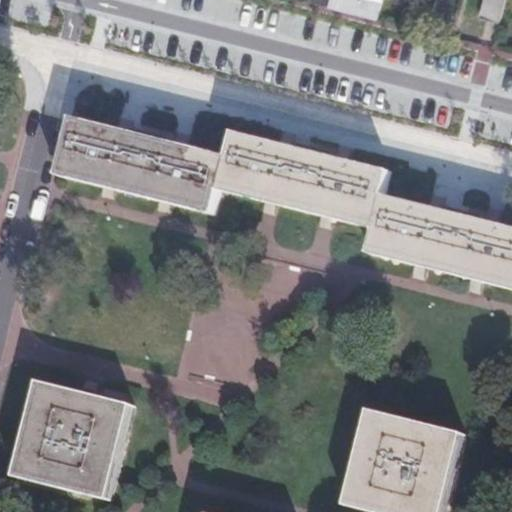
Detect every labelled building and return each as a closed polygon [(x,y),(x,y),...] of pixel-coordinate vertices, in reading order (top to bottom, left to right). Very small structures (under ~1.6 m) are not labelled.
[(327,0),(326,7),(346,12),(373,19),(377,0),(327,0)] [(497,24),(503,0),(482,0),(478,18),(497,24)] [(511,226),(390,197),(396,173),(237,134),(232,157),(75,119),(60,179),(111,192),(166,205),(216,217),(222,192),(272,204),(329,218),(380,230),(374,255),(419,266),(481,281),(511,288),(511,226)] [(90,396),(44,384),(20,480),(115,503),(138,407),(90,396)] [(448,511),(466,439),(372,417),(350,508),(366,511),(448,511)]
